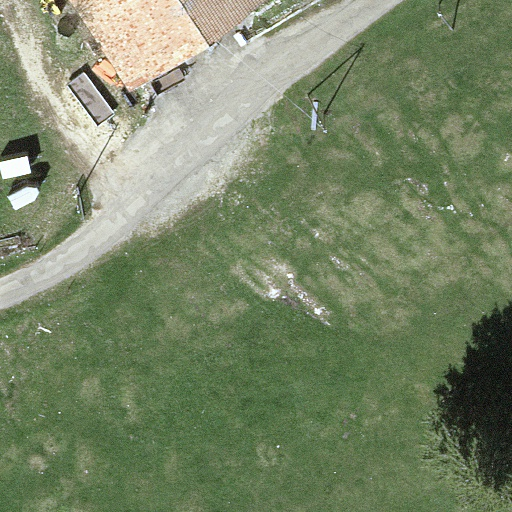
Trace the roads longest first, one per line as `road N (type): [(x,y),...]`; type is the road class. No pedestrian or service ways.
road 1 (unclassified): [(0,294),(97,239),(272,75),(376,0)]
road 2 (track): [(141,198),(67,119),(12,0)]
